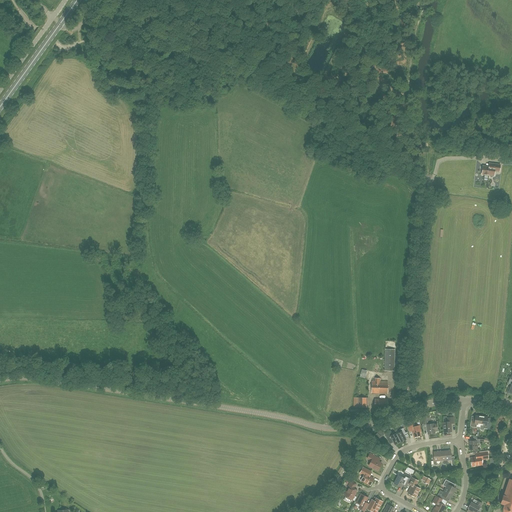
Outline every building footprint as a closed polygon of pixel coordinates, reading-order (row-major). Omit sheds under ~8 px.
[(482,174),(494,176),(494,171),(499,172),(500,165),(490,163),(489,167),(483,166),(482,174)] [(385,349),(385,371),(394,371),(395,350),(385,349)] [(372,382),(371,392),(371,393),(387,394),(388,382),(380,382),(380,378),(375,378),(375,382),(372,382)] [(368,398),(359,398),(359,408),(368,408),(368,398)] [(375,408),(387,408),(387,399),(375,399),(375,408)] [(480,430),(482,416),(475,415),(475,421),(471,421),(470,427),(476,428),(477,425),(480,425),(480,430)] [(429,423),(427,422),(427,416),(422,417),(423,425),(427,424),(428,434),(435,433),(434,431),(437,430),(436,423),(433,424),(429,424),(429,423)] [(482,416),(480,430),(484,430),(484,429),(490,430),(491,423),(487,423),(488,417),(482,416)] [(447,418),(448,422),(443,423),(444,432),(447,432),(447,433),(450,433),(451,432),(451,424),(454,424),(453,417),(447,418)] [(420,426),(415,427),(414,421),(408,422),(409,429),(410,431),(413,430),(414,437),(421,436),(420,432),(421,431),(420,426)] [(406,432),(403,427),(398,430),(397,430),(394,431),(396,433),(400,442),(406,439),(403,434),(406,432)] [(400,442),(396,433),(393,435),(390,430),(384,433),(387,438),(391,436),(395,444),(400,441),(400,442)] [(484,442),(484,438),(478,437),(478,441),(470,441),(470,445),(470,450),(472,450),(472,452),(477,451),(476,444),(480,443),(480,441),(484,442)] [(451,451),(445,451),(446,464),(448,464),(448,461),(451,460),(452,466),(455,465),(455,460),(452,460),(451,451)] [(472,466),(482,465),(481,459),(488,458),(487,452),(475,453),(476,457),(471,458),(472,466)] [(375,460),(376,457),(370,453),(367,458),(372,461),(369,466),(378,471),(381,464),(375,460)] [(369,476),(371,472),(363,468),(361,472),(364,474),(361,480),(370,485),(373,479),(369,476)] [(411,478),(410,477),(405,475),(403,478),(399,475),(394,484),(401,487),(402,486),(405,488),(411,478)] [(415,486),(418,481),(412,478),(409,484),(412,486),(408,493),(416,497),(420,489),(415,486)] [(511,511),(511,479),(509,479),(503,495),(500,504),(504,505),(503,509),(503,510),(503,511),(511,511)] [(445,490),(453,494),(456,489),(450,486),(452,483),(446,480),(443,486),(446,488),(445,490)] [(345,496),(346,496),(345,497),(345,498),(344,499),(345,500),(345,501),(346,502),(347,502),(349,502),(350,502),(350,501),(351,499),(354,501),(356,497),(354,496),(355,495),(354,495),(356,491),(354,489),(356,484),(350,481),(347,487),(349,488),(345,496)] [(438,494),(437,497),(443,500),(444,497),(450,500),(453,494),(445,490),(444,492),(440,490),(438,494)] [(361,509),(364,511),(369,503),(365,502),(368,498),(361,494),(356,503),(360,505),(359,506),(362,508),(361,509)] [(443,500),(437,497),(435,496),(432,502),(436,504),(432,511),(434,511),(441,511),(443,509),(443,510),(445,506),(440,504),(443,500)] [(372,499),(367,509),(372,511),(376,511),(382,502),(376,498),(375,501),(372,499)] [(478,501),(475,505),(471,502),(468,508),(473,511),(472,511),(479,511),(477,511),(482,503),(478,501)]
